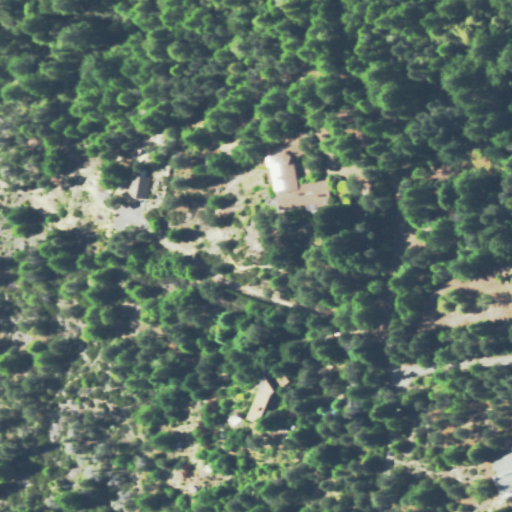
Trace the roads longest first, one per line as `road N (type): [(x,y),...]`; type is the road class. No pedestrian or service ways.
road 1 (residential): [(274,138),(328,128),(357,137),(401,215),(386,313)]
road 2 (residential): [(386,313),(463,230),(491,172),(511,159)]
road 3 (residential): [(381,511),(396,403),(386,313)]
